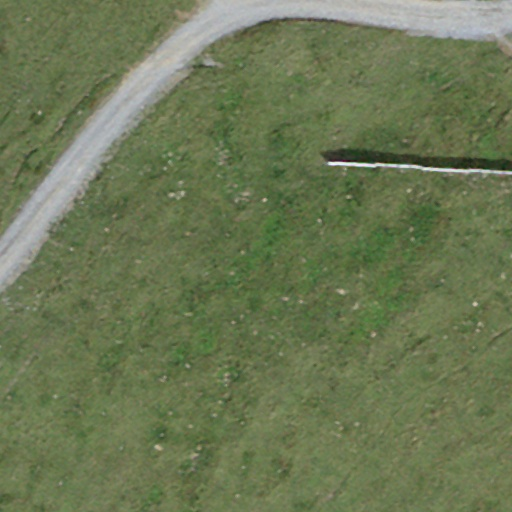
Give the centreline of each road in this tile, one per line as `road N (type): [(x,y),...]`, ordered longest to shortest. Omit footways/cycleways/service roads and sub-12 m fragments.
road 1 (track): [(246,10),(179,55),(0,279)]
road 2 (track): [(511,17),(486,23),(348,9),(246,10)]
